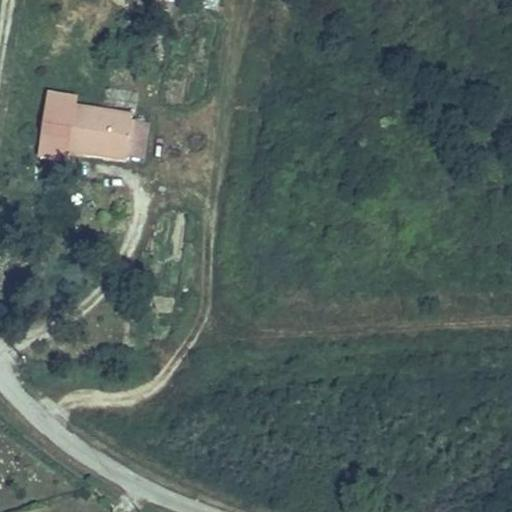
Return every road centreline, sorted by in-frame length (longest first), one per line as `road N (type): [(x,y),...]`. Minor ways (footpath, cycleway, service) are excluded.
road 1 (track): [(184,349),(212,279),(252,0)]
road 2 (track): [(511,327),(184,349)]
road 3 (unclassified): [(202,511),(101,463),(0,376)]
road 4 (track): [(184,349),(133,391),(39,416)]
